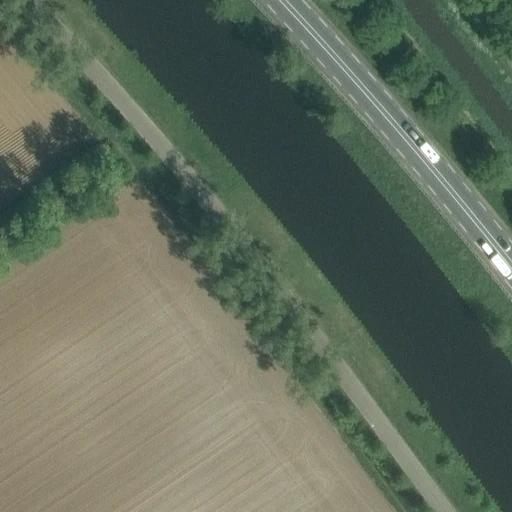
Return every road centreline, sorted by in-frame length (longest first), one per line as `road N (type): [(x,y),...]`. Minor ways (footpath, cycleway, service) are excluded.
road 1 (unclassified): [(433,511),(171,161),(19,0)]
road 2 (primary): [(511,270),(284,0)]
